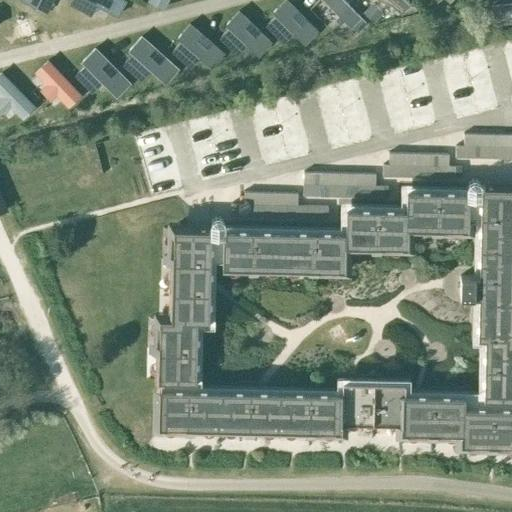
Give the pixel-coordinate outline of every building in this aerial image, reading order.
[(40,0),(18,0),(18,2),(35,10),(40,0)] [(125,3),(120,0),(80,0),(117,19),(125,3)] [(168,0),(148,0),(147,2),(163,10),(168,0)] [(359,18),(340,0),(319,0),(349,29),(359,18)] [(376,19),(386,9),(377,0),(375,0),(366,9),(376,19)] [(410,6),(403,0),(382,0),(399,16),(410,6)] [(317,34),(285,1),(271,15),(303,47),(317,34)] [(270,45),(238,13),(224,26),(256,59),(270,45)] [(222,58),(190,25),(176,39),(208,71),(222,58)] [(140,38),(127,53),(164,86),(178,71),(140,38)] [(130,85),(94,50),(79,65),(115,100),(130,85)] [(80,97),(46,62),(33,74),(45,86),(39,92),(50,103),(56,97),(68,109),(80,97)] [(34,108),(1,74),(0,74),(0,113),(2,116),(9,110),(20,121),(34,108)] [(211,229),(176,229),(176,250),(171,250),(171,269),(176,270),(175,289),(171,289),(170,299),(175,300),(175,319),(162,318),(162,340),(157,340),(157,359),(161,359),(161,381),(197,382),(198,322),(210,322),(211,265),(245,266),(245,270),(264,271),(264,266),(305,267),(305,272),(324,272),(324,268),(346,268),(346,244),(368,244),(368,249),(387,249),(387,245),(409,245),(409,226),(429,226),(429,231),(448,231),(448,227),(481,228),(480,277),(462,276),(461,297),(480,297),(479,339),(486,339),(485,399),(511,399),(511,186),(483,186),(481,182),(478,179),(474,179),(470,182),(468,186),(468,192),(408,190),(407,210),(347,208),(347,232),(226,230),(226,224),(224,220),(221,217),(217,217),(213,220),(211,223),(211,229)] [(343,393),(160,389),(160,425),(181,426),(181,430),(201,431),(201,426),(241,427),(241,431),(261,432),(261,427),(301,428),(301,433),(321,433),(321,429),(342,429),(342,418),(364,419),(364,423),(384,423),(384,419),(403,419),(403,430),(424,431),(424,435),(443,436),(443,431),(463,431),(462,442),(484,443),(484,448),(503,448),(503,443),(511,443),(511,407),(465,407),(466,396),(406,395),(406,384),(344,382),(343,393)]
